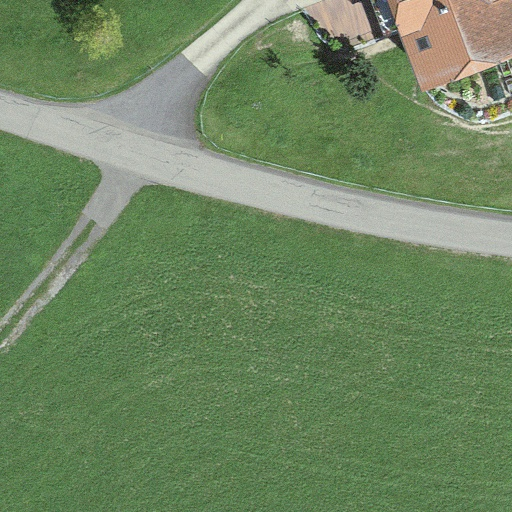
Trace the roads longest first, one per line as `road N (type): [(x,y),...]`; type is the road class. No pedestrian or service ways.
road 1 (unclassified): [(511,238),(327,205),(0,111)]
road 2 (track): [(0,336),(142,156)]
